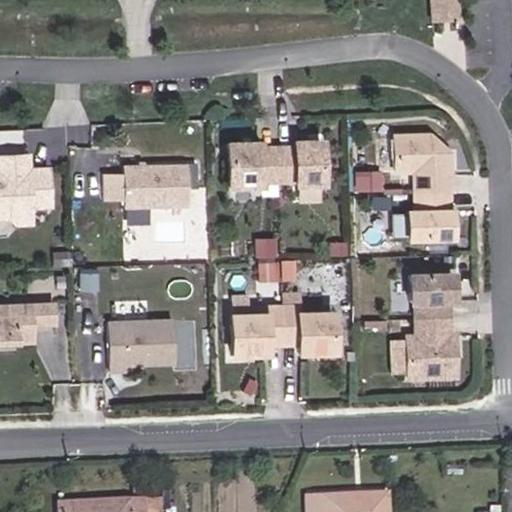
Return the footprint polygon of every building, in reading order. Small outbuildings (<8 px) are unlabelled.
[(465,26),(465,9),(440,9),(440,26),(465,26)] [(465,51),(465,26),(440,26),(440,51),(465,51)] [(382,169),(394,170),(396,139),(384,137),(382,169)] [(449,174),(450,163),(437,150),(401,150),(400,185),(419,185),(419,209),(452,208),(452,191),(454,191),(454,173),(449,174)] [(283,191),(283,158),(265,158),(265,152),(233,152),(233,195),(265,195),(265,191),(283,191)] [(326,195),(327,152),(299,152),(300,158),(283,158),(283,191),(300,191),(300,195),(326,195)] [(55,210),(54,172),(34,173),(34,158),(3,159),(3,174),(3,180),(0,179),(0,221),(13,221),(20,213),(35,213),(35,211),(55,210)] [(354,168),(355,189),(383,189),(383,168),(354,168)] [(201,196),(201,172),(128,172),(128,180),(109,180),(109,207),(129,207),(129,215),(191,216),(191,196),(201,196)] [(454,253),(454,223),(452,223),(452,208),(419,209),(419,225),(411,226),(411,253),(454,253)] [(36,227),(35,213),(20,213),(13,221),(21,228),(36,227)] [(278,267),(278,247),(258,247),(258,267),(278,267)] [(454,316),(453,289),(411,289),(411,316),(416,316),(416,334),(449,333),(449,316),(454,316)] [(34,328),(33,307),(0,307),(0,344),(34,345),(34,328)] [(54,328),(54,308),(33,307),(34,328),(54,328)] [(266,324),(266,317),(249,316),(249,308),(232,307),(232,324),(266,324)] [(282,353),(283,317),(266,317),(266,324),(232,324),(232,363),(267,363),(267,353),(282,353)] [(332,363),(332,324),(298,324),(299,317),(283,317),(282,353),(298,354),(298,363),(332,363)] [(172,369),(172,329),(107,330),(108,375),(124,375),(124,369),(172,369)] [(454,392),(453,350),(449,350),(449,333),(416,334),(416,350),(407,349),(407,357),(406,387),(407,392),(454,392)] [(406,387),(407,357),(392,357),(392,387),(406,387)] [(395,511),(395,497),(299,497),(298,511),(395,511)] [(66,511),(151,511),(151,498),(66,500),(66,511)] [(151,511),(165,511),(165,500),(151,498),(151,511)]
